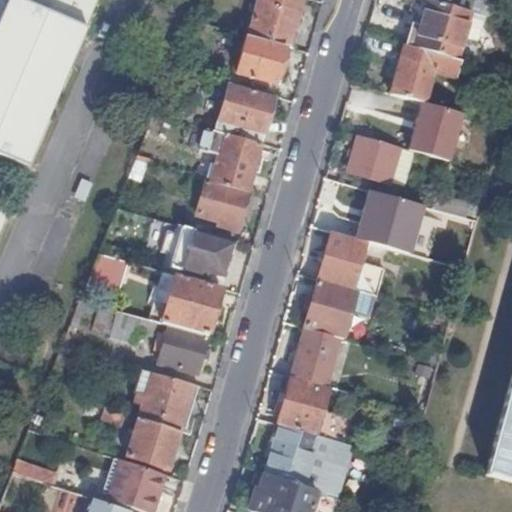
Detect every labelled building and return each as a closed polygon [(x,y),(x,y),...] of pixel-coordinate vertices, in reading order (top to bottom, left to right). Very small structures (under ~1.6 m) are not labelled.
[(12,0),(7,0),(1,16),(0,17),(0,155),(26,166),(83,32),(85,33),(86,32),(83,31),(12,0)] [(12,0),(83,31),(96,0),(12,0)] [(288,51),(303,1),(299,0),(258,0),(248,40),(284,50),(288,51)] [(476,48),(484,20),(482,19),(439,7),(420,2),(407,50),(460,65),(477,69),(482,49),(476,48)] [(485,8),(482,19),(484,20),(511,27),(511,11),(503,9),(502,13),(485,8)] [(279,70),(284,50),(248,40),(246,39),(236,75),(268,84),(273,68),(279,70)] [(401,73),(407,50),(404,49),(398,72),(401,73)] [(412,103),(425,107),(434,76),(455,82),(460,65),(407,50),(401,73),(398,72),(391,97),(412,103)] [(275,86),(279,70),(273,68),(268,84),(275,86)] [(215,136),(260,148),(273,100),(229,88),(215,136)] [(413,154),(440,162),(453,115),(425,107),(412,103),(398,150),(413,154)] [(247,196),(260,148),(215,136),(207,134),(201,154),(218,159),(210,186),(247,196)] [(388,187),(389,184),(398,150),(379,145),(359,139),(348,175),(388,187)] [(403,189),(413,154),(398,150),(389,184),(403,189)] [(238,230),(248,197),(247,196),(210,186),(202,184),(193,216),(238,230)] [(436,199),(432,213),(433,213),(451,218),(459,220),(466,222),(470,208),(436,199)] [(450,224),(451,218),(433,213),(432,219),(450,224)] [(429,264),(462,273),(475,225),(466,222),(459,220),(449,254),(433,249),(429,264)] [(340,238),(365,245),(369,233),(343,225),(340,238)] [(224,279),(234,244),(195,233),(193,236),(177,232),(176,237),(163,234),(158,253),(169,257),(166,269),(187,275),(188,269),(224,279)] [(331,236),(318,283),(352,293),(365,245),(340,238),(331,236)] [(99,258),(87,288),(112,295),(117,277),(116,276),(119,264),(99,258)] [(169,330),(206,340),(220,292),(162,276),(149,325),(156,326),(169,330)] [(318,283),(305,332),(340,342),(343,342),(356,294),(352,293),(318,283)] [(149,325),(117,315),(110,339),(132,346),(136,334),(152,338),(156,326),(149,325)] [(196,377),(206,340),(169,330),(166,340),(157,337),(153,353),(161,356),(158,366),(196,377)] [(305,332),(290,380),(326,390),(340,342),(305,332)] [(138,422),(179,436),(179,435),(192,388),(139,373),(133,396),(137,397),(135,407),(142,410),(138,422)] [(290,380),(277,428),(315,438),(329,391),(326,390),(290,380)] [(511,381),(486,477),(511,484),(511,381)] [(122,428),(126,418),(105,411),(102,421),(122,428)] [(167,474),(179,436),(138,422),(126,461),(167,474)] [(318,460),(323,441),(315,438),(277,428),(272,444),(275,445),(273,452),(271,458),(265,478),(316,495),(325,462),(318,460)] [(153,511),(165,479),(122,465),(109,504),(132,511),(153,511)] [(68,467),(59,492),(87,501),(92,503),(97,488),(77,481),(81,471),(68,467)] [(309,511),(316,495),(265,478),(258,476),(250,500),(256,501),(252,511),(309,511)] [(323,511),(328,499),(316,495),(309,511),(323,511)] [(339,511),(342,503),(328,499),(323,511),(339,511)] [(87,501),(83,511),(119,511),(92,503),(87,501)]
